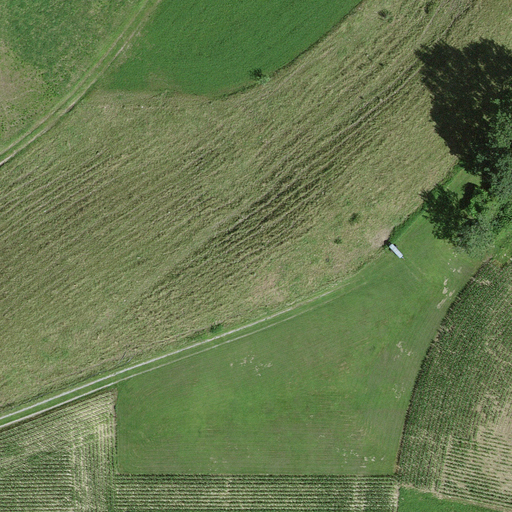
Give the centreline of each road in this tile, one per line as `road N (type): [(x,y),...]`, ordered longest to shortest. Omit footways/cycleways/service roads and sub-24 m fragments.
road 1 (track): [(0,423),(354,291),(428,236),(511,139)]
road 2 (track): [(0,156),(67,105),(150,0)]
